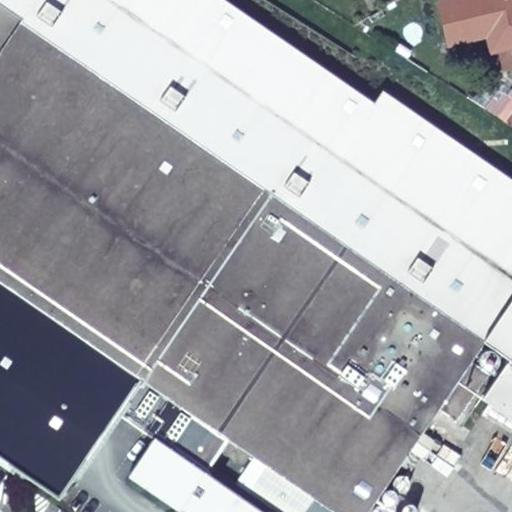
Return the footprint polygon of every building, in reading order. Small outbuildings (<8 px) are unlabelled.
[(0,0),(0,452),(58,493),(140,374),(143,376),(119,410),(154,435),(129,471),(188,511),(364,511),(400,460),(410,445),(438,405),(454,416),(487,370),(470,357),(484,337),(508,354),(482,392),(511,412),(511,438),(511,440),(511,176),(382,87),(373,99),(228,0),(0,0)] [(486,22),(480,0),(459,0),(466,27),(486,22)] [(511,41),(511,0),(480,0),(486,22),(491,46),(511,41)] [(511,41),(491,46),(496,66),(511,61),(511,41)] [(492,345),(486,343),(483,344),(477,352),(479,361),(491,364),(498,353),(492,345)] [(420,453),(410,445),(400,460),(409,467),(420,453)]
